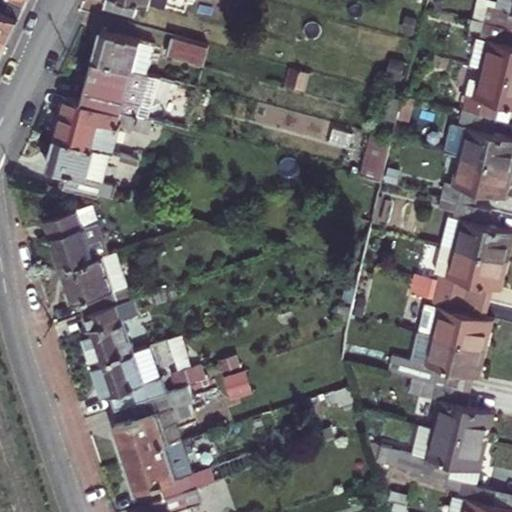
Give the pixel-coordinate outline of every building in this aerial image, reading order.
[(0,0),(0,35),(8,39),(22,6),(5,0),(0,0)] [(239,0),(127,0),(128,1),(159,9),(185,15),(189,1),(207,6),(208,0),(211,0),(238,7),(239,0)] [(154,26),(159,9),(128,1),(123,17),(154,26)] [(511,24),(506,23),(494,20),(490,35),(497,36),(490,65),(504,68),(511,70),(511,24)] [(0,58),(8,39),(0,35),(0,58)] [(178,49),(123,35),(114,66),(153,77),(168,81),(169,81),(178,49)] [(228,54),(194,45),(190,61),(225,71),(228,54)] [(146,103),(153,77),(114,66),(103,107),(142,117),(146,103)] [(511,70),(504,68),(497,97),(487,94),(483,110),(511,117),(511,70)] [(168,81),(153,77),(146,103),(161,108),(168,81)] [(168,124),(142,117),(103,107),(84,102),(78,125),(73,126),(70,138),(73,143),(109,152),(116,124),(164,138),(168,124)] [(511,117),(483,110),(480,125),(488,126),(481,155),(511,162),(511,117)] [(363,170),(385,176),(396,136),(374,130),(363,170)] [(127,157),(109,152),(73,143),(65,173),(83,178),(81,188),(113,197),(116,187),(119,188),(127,157)] [(511,192),(511,162),(481,155),(474,183),(466,181),(462,195),(496,204),(500,190),(511,192)] [(112,202),(113,197),(81,188),(79,193),(112,202)] [(511,212),(511,207),(496,204),(462,195),(460,205),(475,209),(474,214),(483,216),(476,245),(511,253),(511,223),(509,223),(511,212)] [(115,210),(66,225),(81,273),(130,256),(115,210)] [(511,253),(476,245),(469,273),(461,271),(459,276),(443,271),(440,282),(491,294),(495,280),(511,285),(511,253)] [(130,256),(81,273),(92,306),(98,304),(102,317),(152,301),(136,254),(130,256)] [(511,290),(511,285),(495,280),(491,294),(510,299),(511,290)] [(487,309),(491,294),(440,282),(437,292),(454,296),(453,301),(462,303),(455,331),(506,344),(511,322),(511,315),(506,314),(487,309)] [(506,314),(510,299),(491,294),(487,309),(506,314)] [(157,316),(152,301),(102,317),(107,333),(100,334),(112,369),(153,355),(142,321),(157,316)] [(499,372),(506,344),(455,331),(448,359),(439,357),(437,363),(421,359),(418,369),(456,378),(469,381),(473,366),(497,372),(499,372)] [(168,402),(153,355),(112,369),(121,399),(126,397),(131,414),(149,408),(168,402)] [(251,365),(228,372),(234,394),(257,387),(251,365)] [(497,372),(473,366),(469,381),(493,387),(497,372)] [(493,387),(469,381),(456,378),(453,395),(463,398),(456,427),(507,439),(511,419),(511,409),(490,404),(493,387)] [(182,397),(168,402),(149,408),(154,423),(130,430),(140,462),(182,448),(197,443),(182,397)] [(500,467),(507,439),(456,427),(441,423),(434,451),(440,453),(435,469),(472,478),(476,461),(500,467)] [(192,482),(182,448),(140,462),(150,495),(176,487),(180,502),(197,497),(213,491),(208,477),(192,482)] [(472,478),(496,484),(500,467),(476,461),(472,478)] [(496,484),(472,478),(467,492),(478,495),(473,511),(511,511),(511,504),(501,502),(505,486),(496,484)] [(511,487),(505,486),(501,502),(511,504),(511,487)] [(201,511),(197,497),(180,502),(167,506),(169,511),(201,511)]
